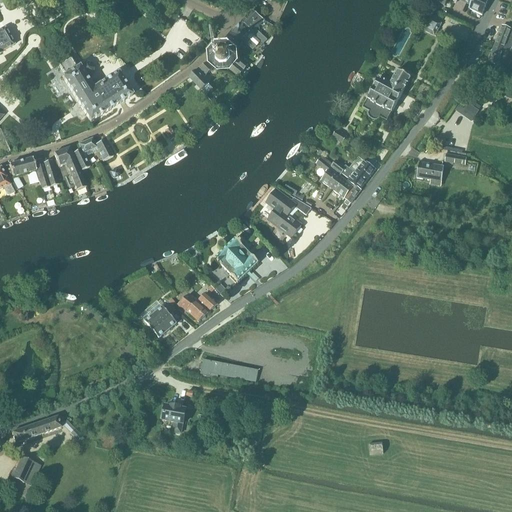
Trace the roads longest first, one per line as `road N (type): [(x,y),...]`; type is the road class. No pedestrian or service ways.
road 1 (unclassified): [(0,433),(134,380),(303,264),(427,114),(494,0)]
road 2 (track): [(511,270),(376,249),(374,260),(350,255),(325,386),(332,396),(511,427)]
road 3 (track): [(148,371),(179,386),(511,449)]
road 4 (residential): [(232,25),(185,74),(128,113),(55,149),(0,163)]
road 5 (track): [(336,330),(270,315),(337,270),(385,209)]
road 6 (track): [(511,383),(474,376),(470,397),(329,369)]
road 7 (track): [(362,201),(511,228)]
road 8 (track): [(374,226),(511,246)]
